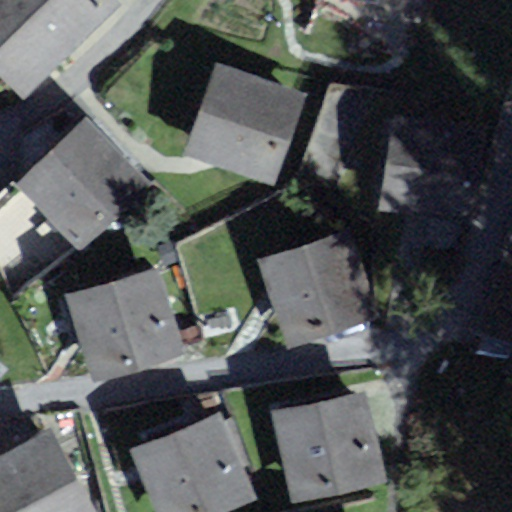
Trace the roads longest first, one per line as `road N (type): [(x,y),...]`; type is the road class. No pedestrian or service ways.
road 1 (residential): [(0,411),(411,359),(472,307),(511,161)]
road 2 (residential): [(0,132),(147,0)]
